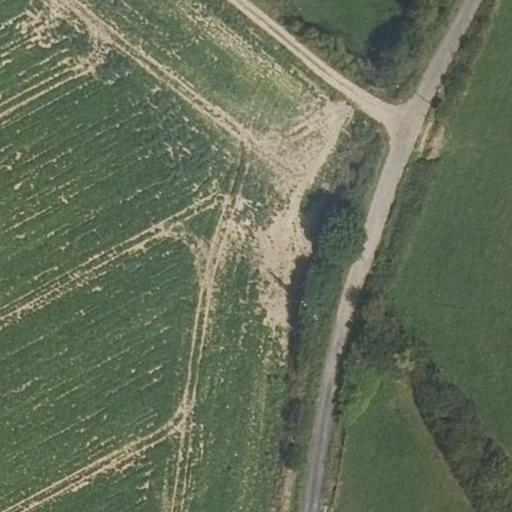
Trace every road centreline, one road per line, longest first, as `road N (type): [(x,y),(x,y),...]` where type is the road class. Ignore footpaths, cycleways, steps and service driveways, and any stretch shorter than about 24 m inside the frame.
road 1 (unclassified): [(411,121),(372,229),(313,511)]
road 2 (unclassified): [(245,0),(326,68),(411,121)]
road 3 (unclassified): [(470,0),(411,121)]
